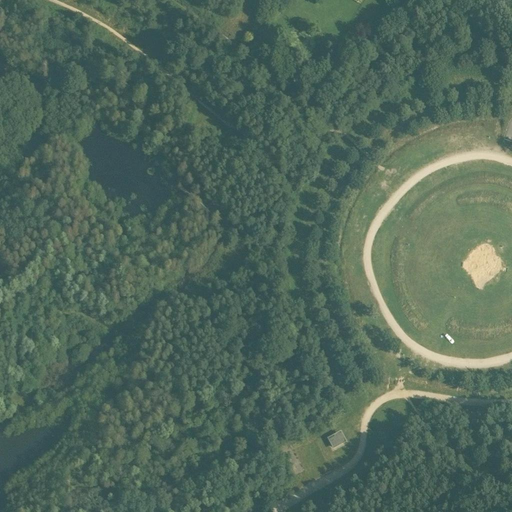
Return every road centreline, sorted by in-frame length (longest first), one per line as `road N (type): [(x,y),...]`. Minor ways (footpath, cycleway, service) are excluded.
road 1 (track): [(497,155),(430,167),(402,186),(385,207),(370,258),(382,311),(418,351),(470,367),(511,360)]
road 2 (track): [(50,0),(117,35),(243,135),(298,135)]
road 3 (track): [(485,405),(403,393),(384,398),(366,416),(355,461),(339,473)]
